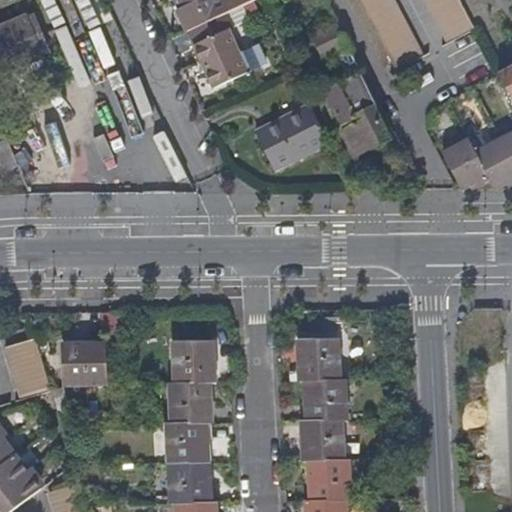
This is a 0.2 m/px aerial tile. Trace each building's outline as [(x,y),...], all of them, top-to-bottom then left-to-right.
[(177,7),(188,29),(224,13),(252,0),(176,0),(179,6),(177,7)] [(422,60),(390,0),(358,0),(396,73),(422,60)] [(425,0),(450,46),(476,32),(458,0),(425,0)] [(224,13),(188,29),(215,88),(270,63),(261,44),(244,52),(224,13)] [(0,73),(44,54),(28,14),(0,26),(0,73)] [(347,45),(337,24),(314,36),(325,56),(347,45)] [(511,66),(498,74),(511,100),(511,66)] [(375,112),(379,110),(361,73),(308,100),(310,105),(326,136),(340,129),(348,143),(353,141),(360,155),(375,147),(379,150),(386,147),(386,142),(389,140),(375,112)] [(19,134),(51,120),(42,98),(11,112),(19,134)] [(276,170),(330,145),(326,136),(310,105),(257,130),(276,170)] [(59,133),(71,128),(65,114),(51,120),(19,134),(25,148),(50,137),(59,133)] [(60,138),(59,133),(50,137),(51,142),(60,138)] [(511,136),(476,156),(467,138),(449,147),(452,151),(443,156),(462,193),(475,186),(478,191),(490,185),(495,193),(511,183),(511,136)] [(0,175),(19,168),(8,141),(0,144),(0,175)] [(355,157),(360,155),(353,141),(348,143),(355,157)] [(119,312),(101,313),(102,328),(120,327),(119,312)] [(313,335),(326,334),(326,321),(313,322),(313,335)] [(53,393),(37,340),(6,350),(22,402),(53,393)] [(301,345),(302,383),(307,383),(342,382),(340,342),(301,345)] [(210,384),(215,384),(214,344),(173,345),(174,384),(210,384)] [(107,386),(105,345),(63,347),(65,388),(107,386)] [(349,422),(348,382),(342,382),(307,383),(309,423),(344,422),(349,422)] [(174,384),(171,384),(173,427),(208,425),(212,425),(210,384),(174,384)] [(309,423),(304,423),(306,463),(311,462),(346,462),(344,422),(309,423)] [(173,427),(168,427),(169,467),(209,465),(208,425),(173,427)] [(0,437),(1,434),(0,433),(0,511),(14,511),(42,492),(34,480),(29,479),(29,474),(4,440),(0,439),(0,437)] [(353,502),(351,462),(346,462),(311,462),(313,503),(347,502),(353,502)] [(211,504),(209,465),(169,467),(170,505),(176,505),(211,504)] [(87,511),(80,486),(51,494),(56,511),(87,511)] [(313,503),(308,503),(308,511),(348,511),(347,502),(313,503)]
